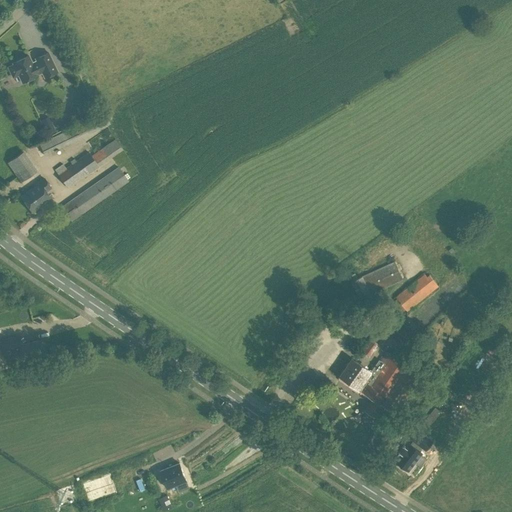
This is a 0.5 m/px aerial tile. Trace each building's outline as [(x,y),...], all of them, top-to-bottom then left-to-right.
[(14,65),(8,68),(12,75),(17,73),(22,83),(38,75),(38,74),(42,72),(45,78),(57,72),(48,52),(35,58),(37,62),(32,64),(28,55),(13,63),(14,65)] [(105,113),(40,145),(45,156),(110,124),(105,113)] [(49,117),(41,121),(48,135),(56,131),(49,117)] [(66,169),(58,174),(68,188),(123,150),(116,140),(92,156),(89,153),(76,162),(72,165),(66,169)] [(9,162),(7,163),(20,182),(38,171),(25,152),(15,158),(9,162)] [(118,167),(62,207),(71,221),(128,181),(118,167)] [(135,167),(128,172),(133,179),(140,174),(135,167)] [(35,186),(21,196),(32,212),(51,200),(46,192),(51,188),(44,178),(34,184),(35,186)] [(355,273),(349,276),(360,299),(402,279),(395,262),(358,279),(355,273)] [(397,299),(392,302),(400,313),(405,310),(406,311),(438,286),(427,271),(395,297),(397,299)] [(384,322),(364,350),(370,355),(382,338),(399,350),(407,338),(384,322)] [(19,336),(0,341),(4,359),(22,354),(23,361),(44,356),(39,337),(20,341),(19,336)] [(396,414),(423,375),(387,351),(380,360),(379,359),(371,371),(353,358),(341,376),(373,398),(383,405),(396,414)] [(373,398),(364,409),(374,417),(383,405),(373,398)] [(420,455),(421,453),(418,451),(421,447),(425,450),(432,440),(412,426),(405,436),(413,441),(410,445),(408,444),(396,461),(409,471),(415,462),(420,465),(425,458),(420,455)] [(180,463),(161,470),(163,476),(161,477),(163,482),(165,481),(168,488),(177,485),(179,491),(189,487),(187,481),(180,463)] [(172,508),(168,496),(167,496),(160,499),(164,511),(172,509),(172,508)]
